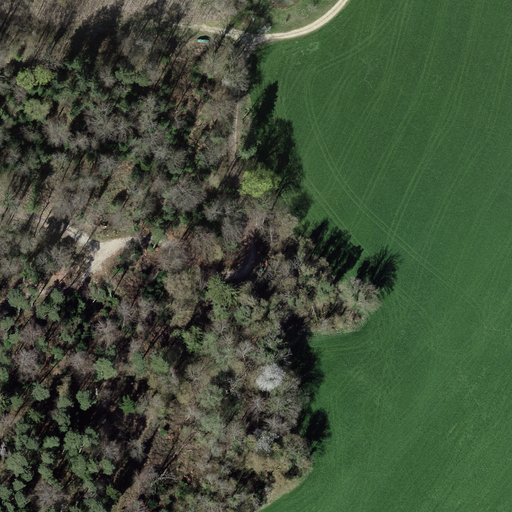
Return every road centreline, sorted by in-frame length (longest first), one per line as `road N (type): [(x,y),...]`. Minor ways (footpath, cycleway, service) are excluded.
road 1 (track): [(257,39),(238,77),(233,143),(249,268),(218,276),(151,238),(98,249)]
road 2 (track): [(257,39),(143,21),(0,32)]
road 3 (track): [(98,249),(82,279),(22,298),(0,314)]
